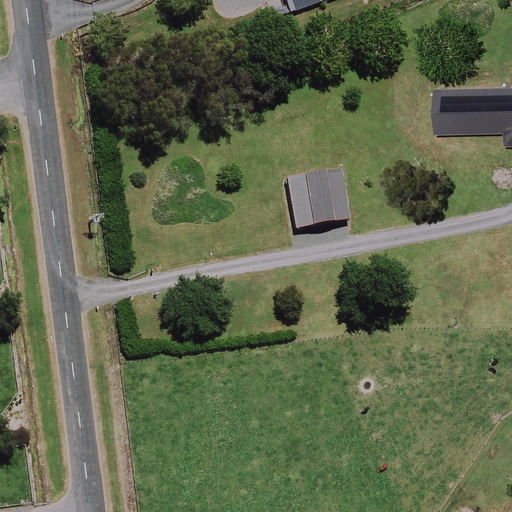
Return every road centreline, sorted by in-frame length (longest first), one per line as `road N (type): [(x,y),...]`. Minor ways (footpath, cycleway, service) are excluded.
road 1 (unclassified): [(90,511),(26,0)]
road 2 (unknown): [(66,313),(511,235)]
road 3 (unknown): [(29,24),(89,31),(156,0)]
